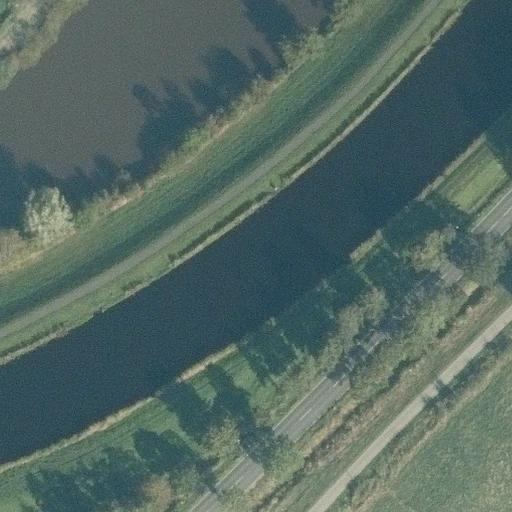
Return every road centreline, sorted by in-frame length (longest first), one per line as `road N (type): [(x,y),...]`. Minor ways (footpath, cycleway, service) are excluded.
road 1 (tertiary): [(210,511),(511,200)]
road 2 (unknown): [(68,511),(91,503),(220,502)]
